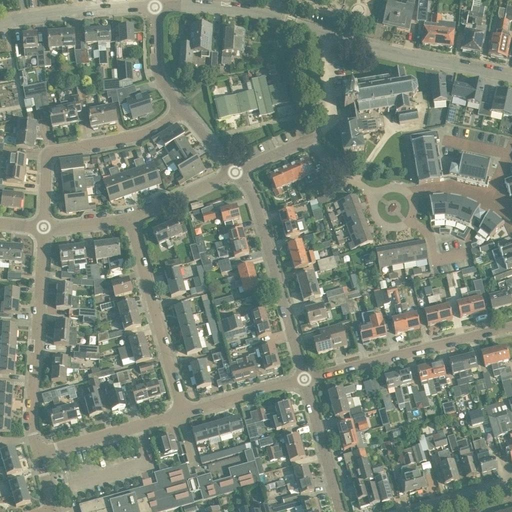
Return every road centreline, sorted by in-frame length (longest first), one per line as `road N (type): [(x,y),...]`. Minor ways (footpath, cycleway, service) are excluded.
road 1 (residential): [(154,6),(261,13),(363,46),(511,76)]
road 2 (residential): [(37,454),(31,418),(43,226)]
road 3 (residential): [(303,379),(254,206),(235,172)]
road 4 (residential): [(43,226),(47,155),(148,133),(182,110)]
road 5 (residential): [(511,327),(303,379)]
road 6 (residential): [(183,413),(129,219)]
road 7 (residential): [(235,172),(308,139),(343,178),(377,196)]
road 8 (residential): [(0,23),(154,6)]
road 9 (residential): [(183,413),(37,454)]
road 10 (residential): [(339,511),(303,379)]
road 11 (residential): [(303,379),(183,413)]
